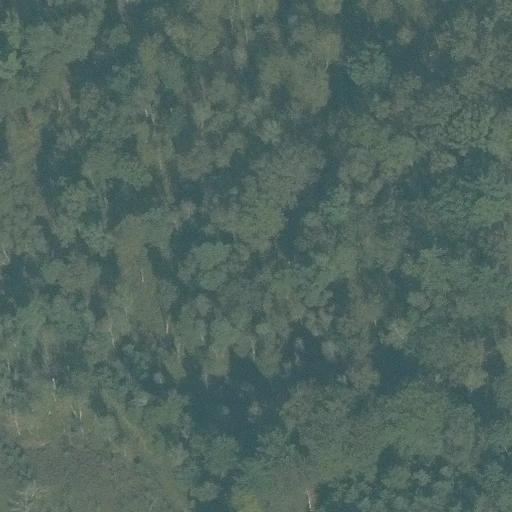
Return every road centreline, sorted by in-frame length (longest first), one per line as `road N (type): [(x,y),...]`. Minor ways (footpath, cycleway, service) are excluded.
road 1 (track): [(178,511),(107,410),(0,281)]
road 2 (track): [(0,192),(202,0)]
